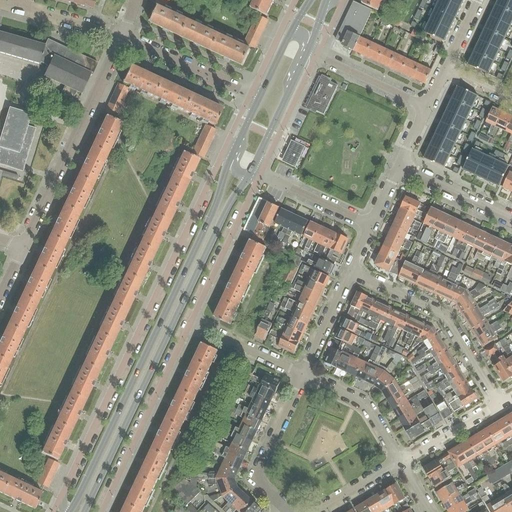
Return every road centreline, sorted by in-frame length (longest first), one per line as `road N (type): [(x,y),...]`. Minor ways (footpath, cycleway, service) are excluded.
road 1 (primary): [(233,150),(212,211),(68,511)]
road 2 (residential): [(222,153),(61,496),(64,511)]
road 3 (primary): [(84,511),(252,170)]
road 4 (residential): [(23,246),(123,36)]
road 5 (residential): [(101,511),(190,322)]
road 6 (residential): [(499,403),(444,315),(350,270)]
road 7 (residential): [(190,322),(260,174)]
road 8 (residential): [(284,506),(254,478),(303,374)]
road 9 (residential): [(250,95),(123,36)]
road 10 (unclassified): [(400,461),(365,404),(303,374)]
road 11 (residential): [(260,174),(316,55)]
road 12 (primary): [(252,170),(306,55)]
road 13 (residential): [(511,219),(398,166)]
road 14 (unclassified): [(303,374),(190,322)]
road 15 (residential): [(427,107),(316,55)]
road 16 (residential): [(260,174),(371,225)]
